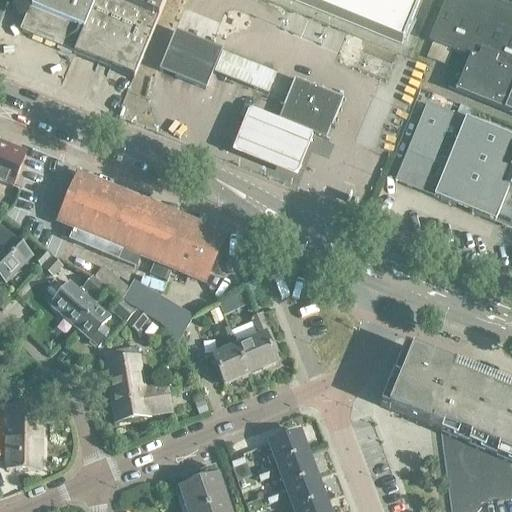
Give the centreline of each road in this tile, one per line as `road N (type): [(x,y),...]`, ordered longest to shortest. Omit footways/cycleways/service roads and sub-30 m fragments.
road 1 (residential): [(323,386),(93,480)]
road 2 (secondary): [(204,173),(213,189),(304,249),(392,291)]
road 3 (secondary): [(204,173),(0,92)]
road 4 (secondary): [(401,267),(204,173)]
road 5 (residential): [(93,480),(84,427),(58,375),(0,323)]
road 6 (residential): [(371,511),(323,386)]
road 7 (residential): [(392,291),(363,351),(323,386)]
